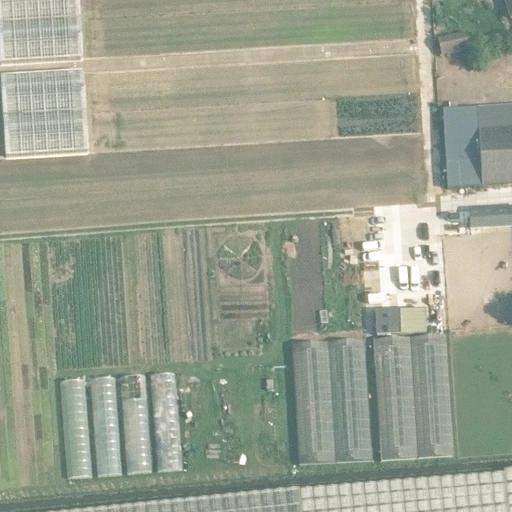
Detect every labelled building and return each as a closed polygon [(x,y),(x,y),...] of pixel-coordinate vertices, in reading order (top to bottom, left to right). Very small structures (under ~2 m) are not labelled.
[(329,0),(331,42),(414,39),(412,0),(329,0)] [(468,49),(466,37),(458,39),(458,38),(457,35),(437,39),(440,55),(468,49)] [(335,54),(337,135),(419,133),(416,51),(335,54)] [(511,184),(511,106),(441,111),(445,164),(479,162),(480,187),(511,184)] [(375,309),(376,333),(400,333),(399,309),(375,309)] [(448,335),(375,338),(379,459),(453,456),(448,335)] [(366,340),(293,343),(298,463),(370,461),(366,340)] [(181,470),(177,373),(152,373),(156,471),(181,470)] [(123,375),(126,473),(150,473),(147,375),(123,375)] [(117,378),(93,378),(96,476),(120,475),(117,378)] [(90,477),(86,380),(64,381),(68,478),(90,477)] [(511,511),(511,470),(503,472),(503,473),(413,481),(298,490),(297,489),(221,497),(76,511),(511,511)]
